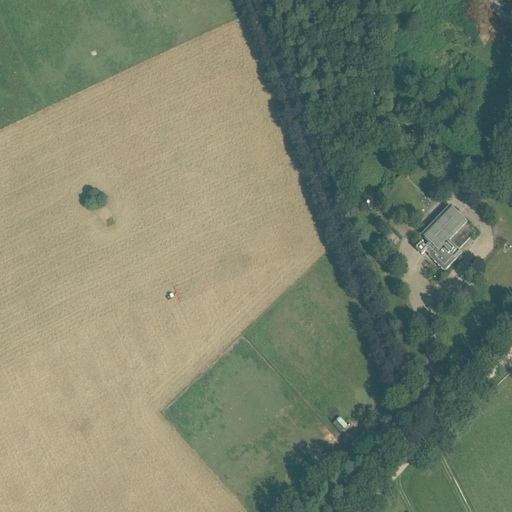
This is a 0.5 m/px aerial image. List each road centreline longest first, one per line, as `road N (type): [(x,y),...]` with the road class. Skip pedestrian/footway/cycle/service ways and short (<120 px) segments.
road 1 (track): [(306,148),(425,439)]
road 2 (track): [(251,0),(306,148)]
road 3 (track): [(425,439),(511,349)]
